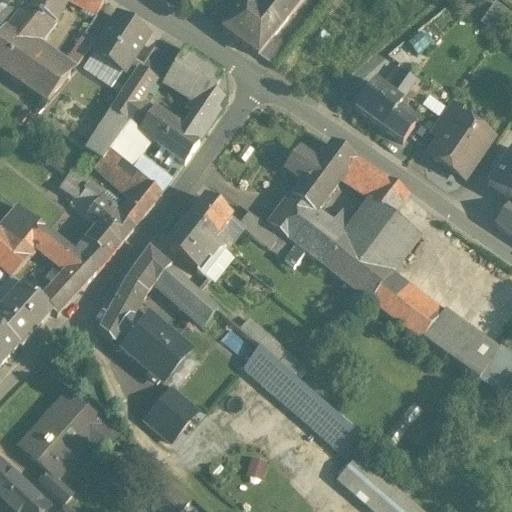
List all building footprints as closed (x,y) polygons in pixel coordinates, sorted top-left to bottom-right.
[(0,0),(0,6),(7,11),(13,0),(0,0)] [(36,0),(24,0),(20,9),(22,10),(23,10),(29,14),(36,0)] [(67,0),(36,0),(29,14),(28,15),(53,28),(54,28),(66,3),(67,0)] [(104,3),(97,0),(67,0),(66,3),(96,18),(104,3)] [(200,0),(172,0),(192,13),(200,0)] [(217,0),(207,12),(222,24),(239,0),(217,0)] [(263,0),(254,12),(245,4),(222,34),(257,59),(258,58),(273,40),(303,2),(300,0),(263,0)] [(11,24),(0,37),(0,73),(46,105),(70,79),(33,53),(53,28),(28,15),(29,14),(23,10),(11,24)] [(0,18),(0,37),(11,24),(2,16),(0,18)] [(117,20),(93,56),(121,75),(122,76),(132,62),(147,39),(117,20)] [(284,48),(273,40),(258,58),(270,67),(284,48)] [(175,66),(152,51),(142,68),(138,73),(154,84),(163,86),(175,66)] [(222,78),(183,54),(175,66),(163,86),(192,104),(188,110),(196,116),(193,120),(208,131),(220,114),(217,112),(224,102),(222,78)] [(121,75),(93,56),(84,69),(112,88),(115,84),(121,75)] [(122,76),(121,75),(115,84),(126,92),(138,73),(142,68),(132,62),(122,76)] [(415,86),(395,72),(382,91),(401,105),(415,86)] [(126,92),(109,116),(85,153),(101,165),(108,156),(106,154),(126,127),(138,135),(152,115),(139,106),(154,84),(138,73),(126,92)] [(374,86),(354,113),(381,133),(382,132),(402,146),(413,130),(394,116),(401,105),(382,91),(374,86)] [(450,108),(431,135),(441,142),(456,121),(458,122),(462,116),(450,108)] [(182,136),(152,115),(138,135),(150,143),(184,166),(198,147),(182,136)] [(208,131),(193,120),(182,136),(198,147),(208,131)] [(456,121),(441,142),(430,158),(431,159),(432,162),(437,165),(440,165),(463,181),(485,150),(472,141),(476,135),(458,122),(456,121)] [(138,135),(126,127),(106,154),(108,156),(128,172),(137,160),(150,143),(138,135)] [(317,167),(299,155),(286,173),(303,185),(292,200),(314,217),(346,175),(354,162),(331,147),(317,167)] [(128,172),(108,156),(101,165),(102,165),(138,194),(134,199),(126,209),(142,221),(161,198),(160,198),(128,172)] [(169,186),(137,160),(128,172),(160,198),(161,198),(169,186)] [(511,163),(507,160),(471,212),(511,239),(511,163)] [(407,197),(354,162),(346,175),(376,195),(369,204),(389,220),(390,220),(407,197)] [(82,182),(70,174),(57,193),(72,203),(76,205),(84,194),(82,182)] [(99,205),(84,194),(76,205),(72,203),(69,207),(85,221),(99,205)] [(314,217),(292,200),(269,231),(295,251),(304,258),(320,270),(343,238),(330,229),(314,217)] [(231,222),(204,201),(185,224),(212,245),(231,222)] [(356,220),(343,237),(343,238),(320,270),(369,308),(387,284),(419,240),(390,220),(389,220),(369,204),(356,220)] [(117,219),(99,205),(85,221),(96,230),(119,249),(133,233),(117,220),(117,219)] [(142,221),(126,209),(117,220),(133,233),(142,221)] [(18,210),(0,229),(0,271),(11,281),(37,253),(35,251),(48,236),(18,210)] [(343,211),(330,229),(343,238),(343,237),(356,220),(343,211)] [(268,231),(247,216),(238,229),(269,254),(280,240),(269,231),(268,231)] [(185,224),(164,250),(196,275),(217,249),(212,245),(185,224)] [(119,249),(96,230),(74,257),(97,276),(107,264),(120,250),(119,249)] [(74,257),(48,236),(35,251),(37,253),(68,278),(57,291),(71,304),(97,276),(74,257)] [(295,251),(283,266),(293,273),(304,258),(295,251)] [(193,292),(148,253),(134,272),(154,289),(155,289),(188,317),(200,301),(192,294),(193,292)] [(125,285),(97,334),(119,355),(121,354),(120,353),(142,326),(133,317),(140,306),(154,289),(134,272),(125,285)] [(438,321),(387,284),(369,308),(401,332),(402,330),(421,344),(438,321)] [(0,312),(0,333),(17,349),(28,336),(31,339),(45,322),(43,320),(49,314),(40,305),(21,289),(0,312)] [(54,289),(40,305),(49,314),(56,320),(71,304),(57,291),(54,289)] [(214,313),(200,301),(188,317),(203,329),(214,313)] [(188,356),(147,320),(142,326),(120,353),(121,354),(161,388),(188,356)] [(500,353),(438,321),(421,344),(478,384),(500,353)] [(265,339),(247,324),(238,334),(256,349),(265,339)] [(0,368),(17,349),(0,333),(0,368)] [(302,372),(265,339),(256,349),(313,398),(318,392),(299,375),(302,372)] [(313,398),(256,349),(244,375),(346,464),(365,443),(313,398)] [(171,395),(145,426),(170,447),(196,416),(171,395)] [(67,399),(19,452),(47,477),(50,480),(85,441),(102,456),(115,442),(67,399)] [(144,462),(129,480),(144,493),(157,479),(160,476),(144,462)] [(414,511),(356,462),(336,485),(367,511),(414,511)] [(45,511),(0,469),(0,506),(6,511),(44,511),(45,511)] [(50,480),(47,477),(38,488),(62,509),(71,499),(50,480)] [(144,493),(141,497),(158,511),(183,511),(188,507),(157,479),(144,493)]
